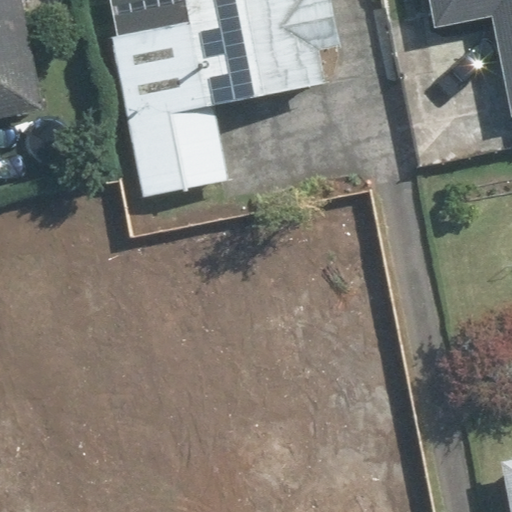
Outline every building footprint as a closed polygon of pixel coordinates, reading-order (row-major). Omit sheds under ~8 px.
[(0,0),(0,114),(54,106),(36,0),(0,0)] [(203,0),(207,20),(122,36),(151,196),(241,180),(226,100),(338,80),(331,37),(348,34),(341,0),(203,0)] [(511,0),(443,0),(446,19),(509,11),(511,32),(511,0)] [(372,257),(298,271),(321,395),(395,381),(372,257)] [(48,446),(40,398),(0,403),(0,511),(41,511),(41,506),(70,502),(61,445),(48,446)] [(385,511),(382,493),(279,511),(385,511)]
